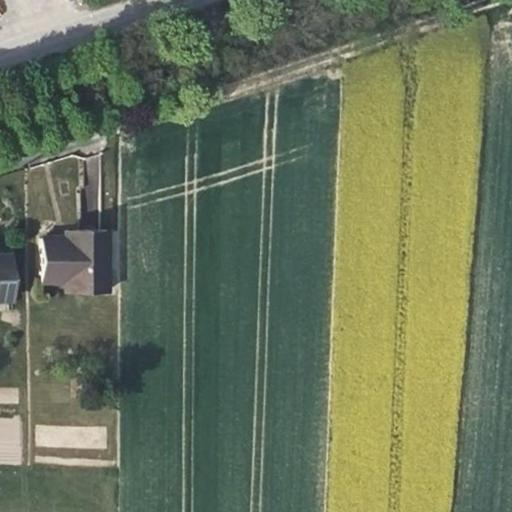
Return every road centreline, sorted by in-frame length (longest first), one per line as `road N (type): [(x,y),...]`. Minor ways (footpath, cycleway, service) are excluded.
road 1 (track): [(476,0),(138,115)]
road 2 (residential): [(177,0),(0,56)]
road 3 (residential): [(0,159),(138,115)]
